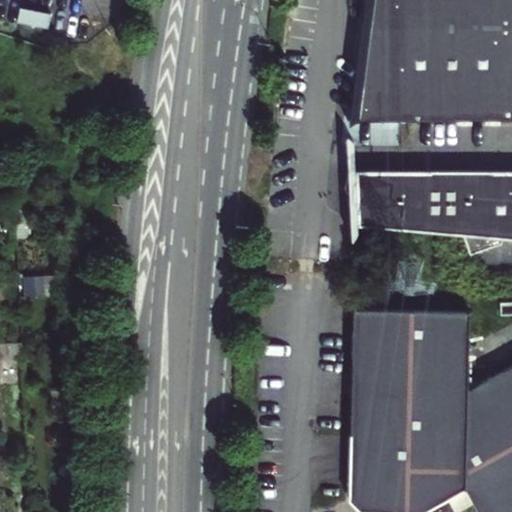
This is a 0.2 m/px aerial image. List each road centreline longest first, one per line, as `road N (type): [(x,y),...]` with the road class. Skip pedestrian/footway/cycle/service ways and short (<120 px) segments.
road 1 (primary): [(183,0),(139,397),(138,501)]
road 2 (primary): [(200,511),(212,253)]
road 3 (primary): [(212,253),(243,0)]
road 4 (residential): [(212,253),(215,0)]
